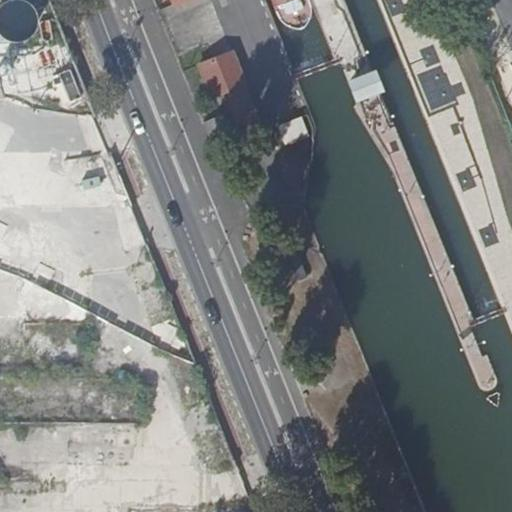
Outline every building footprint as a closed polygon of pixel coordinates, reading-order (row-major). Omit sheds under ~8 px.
[(4,0),(0,1),(0,27),(18,93),(46,85),(51,103),(80,95),(73,69),(63,72),(42,0),(4,0)] [(211,0),(209,0),(171,15),(185,51),(225,35),(211,0)] [(232,50),(199,63),(211,95),(227,89),(241,127),(259,120),(232,50)] [(366,72),(346,80),(353,98),(373,91),(366,72)] [(279,123),(286,143),(311,134),(303,114),(279,123)] [(222,117),(203,124),(209,139),(227,132),(222,117)]
